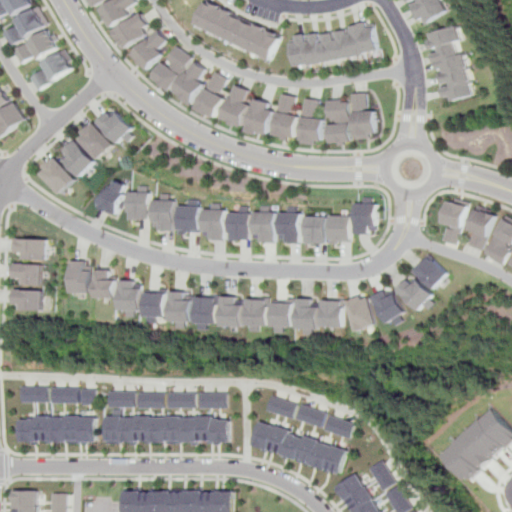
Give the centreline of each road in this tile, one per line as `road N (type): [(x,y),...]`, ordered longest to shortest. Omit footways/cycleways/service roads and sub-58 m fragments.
road 1 (residential): [(404,237),(364,271),(198,266),(100,238),(8,180)]
road 2 (residential): [(64,0),(113,72),(171,120),(248,157),(335,169)]
road 3 (residential): [(318,511),(268,476),(233,468),(0,468)]
road 4 (residential): [(0,202),(15,165),(113,72)]
road 5 (residential): [(434,163),(421,148),(407,147),(389,170),(399,188),(420,191),(434,163)]
